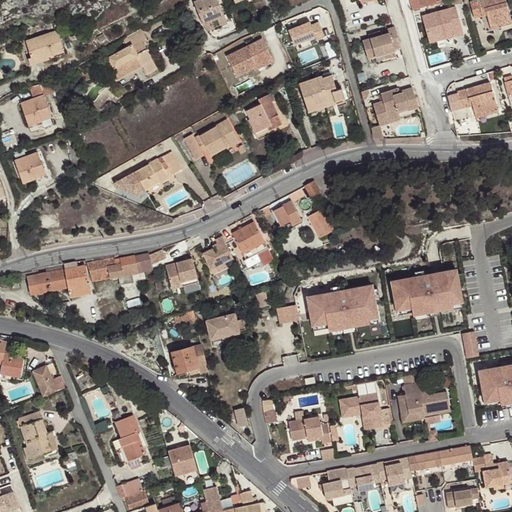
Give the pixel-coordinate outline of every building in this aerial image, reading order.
[(194,0),(203,23),(224,15),(218,0),(194,0)] [(410,0),(413,11),(425,7),(423,0),(410,0)] [(505,0),(478,0),(470,2),(475,18),(483,15),(481,10),(485,9),(487,14),(490,24),(511,18),(505,0)] [(456,7),(422,16),(428,37),(444,32),(446,38),(463,33),(456,7)] [(224,15),(203,23),(207,30),(227,22),(224,15)] [(511,22),(511,18),(490,24),(491,29),(511,22)] [(310,22),(289,30),(294,45),(316,36),(317,40),(325,37),(319,22),(311,25),(310,22)] [(394,49),(401,47),(395,27),(388,29),(390,33),(382,35),(369,39),(363,41),(367,55),(375,53),(376,56),(385,54),(394,51),(394,49)] [(141,29),(123,39),(127,47),(109,57),(114,67),(110,70),(117,81),(135,71),(133,68),(142,63),(143,66),(148,74),(157,68),(142,40),(146,38),(141,29)] [(32,58),(47,54),(48,57),(64,52),(58,32),(27,42),(30,52),(32,58)] [(444,32),(428,37),(430,43),(446,38),(444,32)] [(227,57),(236,76),(253,68),(252,65),(271,56),(263,39),(227,57)] [(47,54),(32,58),(30,52),(26,53),(30,65),(65,55),(64,52),(48,57),(47,54)] [(273,61),(271,56),(252,65),(253,68),(254,70),(273,61)] [(105,59),(110,70),(114,67),(109,57),(105,59)] [(346,101),(342,88),(337,90),(332,75),(322,78),(321,76),(299,84),(307,106),(332,98),(334,104),(334,105),(346,101)] [(43,93),(44,95),(58,90),(54,80),(40,85),(43,93)] [(498,108),(490,82),(458,92),(462,108),(469,105),(467,101),(471,100),(472,104),(475,115),(498,108)] [(43,93),(40,85),(30,88),(32,96),(43,93)] [(408,110),(418,107),(413,88),(403,91),(403,93),(401,94),(400,88),(381,94),(383,101),(373,105),(378,119),(388,116),(389,119),(399,115),(398,113),(397,111),(407,107),(408,110)] [(282,123),(272,101),(275,100),(272,93),(259,99),(261,104),(247,111),(251,119),(249,119),(255,132),(267,127),(274,123),(275,126),(282,123)] [(21,103),(29,126),(42,121),(40,117),(50,113),(44,95),(21,103)] [(332,98),(307,106),(309,112),(334,104),(332,98)] [(498,108),(475,115),(476,118),(499,112),(498,108)] [(42,121),(52,118),(50,113),(40,117),(42,121)] [(388,116),(378,119),(380,125),(400,119),(399,115),(389,119),(388,116)] [(239,141),(227,120),(195,138),(193,134),(185,139),(193,154),(195,159),(204,154),(202,150),(199,146),(204,143),(207,147),(211,156),(239,141)] [(380,125),(372,128),(374,137),(377,138),(379,139),(384,139),(380,125)] [(185,158),(193,154),(185,139),(180,132),(171,137),(185,158)] [(14,161),(23,183),(36,179),(34,174),(44,170),(37,152),(14,161)] [(182,169),(172,152),(135,173),(145,190),(169,177),(165,170),(162,165),(166,162),(169,167),(173,174),(182,169)] [(36,179),(45,175),(44,170),(34,174),(36,179)] [(314,181),(305,186),(311,197),(320,192),(314,181)] [(301,188),(288,195),(292,201),(292,202),(305,195),(301,188)] [(292,201),(274,210),(282,224),(279,226),(282,233),(294,226),(293,224),(302,220),(292,202),(292,201)] [(268,205),(259,210),(263,217),(272,212),(268,205)] [(319,238),(333,231),(322,209),(308,216),(319,238)] [(282,224),(274,210),(272,212),(279,226),(282,224)] [(232,234),(228,227),(220,231),(222,236),(225,243),(234,238),(245,258),(267,247),(254,222),(232,234)] [(225,243),(222,236),(215,240),(217,244),(218,246),(213,248),(203,253),(213,273),(227,266),(225,262),(233,258),(225,243)] [(268,248),(257,252),(261,264),(272,260),(268,248)] [(162,249),(149,255),(151,264),(166,258),(162,249)] [(132,273),(153,269),(151,264),(149,255),(149,253),(115,260),(115,258),(88,263),(92,281),(119,276),(132,273)] [(197,277),(192,258),(166,266),(172,289),(182,286),(181,281),(197,277)] [(225,262),(227,266),(235,262),(233,258),(225,262)] [(76,262),(64,264),(64,265),(69,287),(70,296),(90,292),(85,266),(77,267),(76,262)] [(50,291),(69,287),(64,265),(46,268),(46,273),(50,291)] [(458,266),(391,278),(397,314),(464,301),(458,266)] [(13,288),(20,286),(18,281),(25,280),(24,277),(23,273),(10,276),(11,277),(11,279),(13,288)] [(31,294),(50,291),(46,273),(38,275),(27,277),(31,294)] [(132,273),(119,276),(120,283),(133,281),(132,273)] [(181,281),(182,286),(199,282),(197,277),(181,281)] [(374,282),(306,294),(312,330),(380,317),(374,282)] [(269,305),(266,291),(249,295),(252,309),(269,305)] [(186,325),(196,323),(193,310),(183,313),(185,320),(186,325)] [(185,320),(183,313),(173,316),(175,323),(185,320)] [(206,320),(211,340),(240,332),(239,331),(237,321),(235,313),(206,320)] [(243,319),(237,321),(239,331),(245,329),(243,319)] [(462,332),(465,357),(479,355),(475,330),(462,332)] [(4,338),(0,337),(0,363),(2,364),(1,373),(20,376),(23,358),(4,355),(5,350),(6,341),(4,341),(4,338)] [(157,357),(165,355),(161,341),(153,343),(157,357)] [(172,352),(178,373),(199,367),(199,366),(206,364),(201,344),(172,352)] [(511,361),(477,368),(484,404),(511,398),(511,361)] [(32,371),(43,396),(57,390),(46,365),(32,371)] [(419,373),(403,376),(405,385),(421,382),(419,373)] [(421,382),(405,385),(406,394),(398,396),(399,406),(408,404),(410,414),(424,411),(424,415),(450,410),(446,391),(428,394),(425,381),(421,382)] [(321,401),(320,392),(309,392),(309,402),(321,401)] [(380,410),(377,393),(343,399),(346,413),(349,412),(349,416),(362,414),(365,428),(391,423),(388,408),(380,410)] [(262,401),(264,412),(274,410),(272,399),(262,401)] [(343,417),(349,416),(349,412),(346,413),(343,399),(339,400),(343,417)] [(408,404),(399,406),(403,423),(425,419),(424,415),(424,411),(410,414),(408,404)] [(24,448),(28,459),(52,451),(46,433),(47,433),(40,412),(19,419),(19,420),(17,421),(19,428),(21,427),(28,447),(24,448)] [(133,415),(115,422),(122,438),(119,439),(122,447),(123,446),(132,469),(141,466),(137,457),(146,454),(140,440),(138,441),(135,433),(137,432),(140,431),(133,415)] [(288,422),(292,440),(308,437),(322,434),(323,439),(324,443),(331,442),(328,423),(321,424),(319,416),(288,422)] [(46,433),(52,451),(58,449),(52,431),(47,433),(46,433)] [(116,449),(122,447),(119,439),(113,441),(116,449)] [(174,477),(198,471),(190,445),(168,452),(174,477)] [(408,457),(411,472),(473,460),(473,459),(470,445),(460,447),(408,457)] [(71,462),(68,454),(60,457),(63,465),(71,462)] [(473,460),(475,472),(482,471),(485,487),(493,485),(502,484),(511,483),(508,461),(497,463),(498,468),(494,468),(493,464),(491,454),(482,455),(483,457),(473,459),(473,460)] [(408,457),(347,468),(350,484),(411,472),(408,457)] [(347,468),(327,472),(329,482),(324,483),(326,496),(351,492),(350,484),(347,468)] [(299,478),(302,487),(311,484),(309,475),(299,478)] [(139,478),(116,487),(121,498),(127,496),(143,490),(139,478)] [(0,511),(16,511),(9,486),(0,488),(0,511)] [(206,501),(209,511),(222,511),(222,510),(217,487),(203,491),(206,501)] [(471,499),(479,498),(478,487),(446,493),(448,507),(472,503),(471,499)] [(126,498),(129,509),(148,502),(145,491),(126,498)] [(240,494),(244,506),(234,508),(222,510),(222,511),(261,511),(260,503),(259,503),(257,497),(253,498),(251,491),(240,494)] [(416,495),(418,505),(426,503),(423,493),(416,495)] [(231,497),(234,508),(244,506),(240,494),(231,497)] [(183,511),(180,502),(158,510),(158,511),(183,511)]
